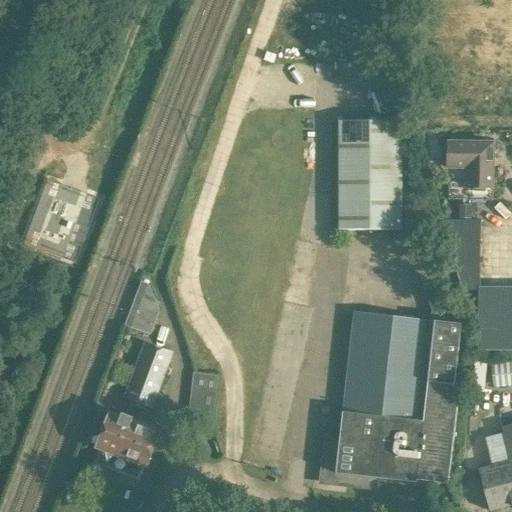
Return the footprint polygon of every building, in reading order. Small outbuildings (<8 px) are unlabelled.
[(511,0),(450,0),(459,73),(489,69),(491,85),(511,82),(511,0)] [(399,105),(384,65),(366,72),(381,112),(399,105)] [(339,120),(339,229),(401,229),(401,120),(339,120)] [(467,199),(493,200),(494,142),(448,142),(448,167),(468,167),(467,199)] [(459,207),(459,220),(471,220),(471,207),(459,207)] [(462,294),(478,294),(478,291),(480,291),(480,223),(443,222),(462,294)] [(124,326),(150,336),(159,312),(148,286),(140,283),(124,326)] [(461,327),(434,324),(434,320),(354,310),(340,438),(324,436),(318,485),(376,491),(378,474),(416,479),(415,482),(448,486),(459,379),(455,378),(461,327)] [(128,396),(151,405),(170,354),(147,345),(128,396)] [(511,361),(493,363),(495,386),(511,385),(511,361)] [(187,421),(211,429),(217,376),(192,373),(187,421)] [(95,463),(139,479),(145,464),(147,464),(159,433),(132,423),(134,418),(122,413),(120,419),(111,415),(107,426),(103,424),(100,434),(103,436),(99,446),(101,447),(95,463)] [(489,466),(478,468),(489,510),(511,504),(511,424),(502,427),(505,437),(483,442),(489,466)]
